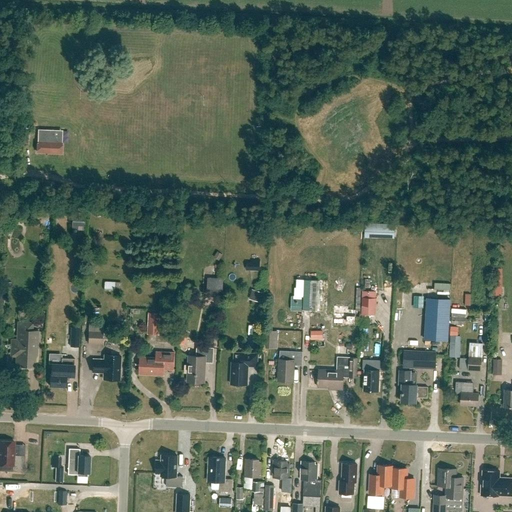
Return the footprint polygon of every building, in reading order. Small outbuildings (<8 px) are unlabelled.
[(37,142),(38,142),(37,152),(61,153),(61,143),(62,143),(62,137),(49,136),(50,130),(38,129),(37,142)] [(28,145),(28,135),(17,134),(17,145),(28,145)] [(303,311),(303,310),(310,311),(311,280),(312,280),(312,276),(296,275),(295,296),(291,296),(290,310),(303,311)] [(323,281),(312,280),(311,280),(310,311),(322,311),(323,281)] [(374,315),(375,291),(363,291),(362,315),(374,315)] [(447,340),(449,300),(427,299),(425,339),(447,340)] [(331,304),(330,322),(351,324),(353,309),(346,308),(346,306),(331,304)] [(160,313),(149,313),(148,335),(159,335),(160,313)] [(37,349),(37,331),(32,331),(32,323),(18,323),(17,345),(12,344),(11,356),(17,356),(16,366),(29,367),(30,348),(37,349)] [(174,329),(175,344),(184,343),(183,329),(174,329)] [(102,345),(103,332),(88,331),(88,344),(102,345)] [(276,340),(277,331),(265,331),(265,347),(274,348),(274,340),(276,340)] [(311,331),(311,340),(320,340),(319,331),(311,331)] [(71,334),(71,346),(79,347),(79,335),(71,334)] [(450,342),(449,357),(460,358),(460,343),(450,342)] [(481,371),(482,344),(469,343),(468,370),(481,371)] [(213,362),(213,348),(197,348),(197,356),(189,356),(188,382),(205,383),(206,362),(213,362)] [(435,368),(436,352),(404,350),(403,367),(435,368)] [(174,367),(174,353),(157,352),(157,358),(141,357),(140,375),(164,376),(164,367),(174,367)] [(294,381),(294,366),(302,366),(303,352),(290,352),(290,354),(280,353),(279,381),(294,381)] [(257,367),(258,354),(241,353),(241,363),(232,362),(231,384),(247,385),(248,366),(257,367)] [(120,380),(121,356),(105,355),(104,360),(93,359),(93,372),(104,373),(103,379),(120,380)] [(357,378),(357,358),(338,357),(337,370),(319,369),(319,387),(331,387),(331,389),(343,390),(343,377),(357,378)] [(66,386),(66,376),(74,376),(75,358),(61,358),(61,364),(52,363),(51,374),(50,374),(50,386),(66,386)] [(500,373),(501,359),(492,358),(492,373),(500,373)] [(379,391),(380,370),(365,370),(364,391),(379,391)] [(428,398),(428,387),(417,387),(417,385),(410,385),(410,371),(400,371),(400,385),(403,385),(402,402),(416,403),(416,398),(428,398)] [(477,404),(477,395),(473,395),(474,384),(456,384),(456,394),(460,394),(460,404),(477,404)] [(13,455),(14,441),(0,440),(0,464),(12,466),(12,471),(24,472),(25,456),(13,455)] [(90,456),(79,456),(79,449),(69,449),(68,475),(77,475),(77,477),(88,477),(88,473),(90,473),(90,456)] [(156,470),(156,474),(161,474),(161,476),(167,476),(166,486),(182,487),(183,476),(177,476),(178,456),(162,455),(162,461),(157,460),(156,470)] [(232,492),(233,479),(224,479),(225,458),(209,457),(208,481),(220,482),(219,491),(232,492)] [(261,477),(262,462),(259,462),(259,460),(245,459),(245,476),(261,477)] [(289,478),(290,464),(287,464),(287,461),(274,461),(273,478),(289,478)] [(320,497),(321,480),(317,480),(318,464),(315,464),(315,462),(301,462),(301,480),(304,480),(304,496),(320,497)] [(357,464),(343,464),(342,481),(340,481),(339,493),(353,494),(354,482),(356,482),(356,480),(357,480),(357,475),(356,475),(357,464)] [(379,465),(379,475),(371,475),(370,493),(383,494),(384,485),(392,485),(393,468),(393,467),(394,466),(393,466),(379,465)] [(63,482),(64,468),(56,468),(56,481),(63,482)] [(413,497),(414,479),(406,479),(407,469),(393,468),(392,485),(392,487),(401,488),(400,497),(413,497)] [(462,498),(463,478),(455,478),(455,469),(439,469),(438,485),(449,486),(449,497),(462,498)] [(511,495),(511,478),(499,478),(499,471),(483,470),(482,484),(481,484),(481,495),(482,495),(482,496),(484,498),(488,498),(490,497),(490,496),(498,496),(498,495),(511,495)] [(264,492),(264,482),(252,482),(252,492),(264,492)] [(273,510),(274,486),(266,486),(265,510),(273,510)] [(177,494),(176,511),(189,511),(190,495),(177,494)] [(263,504),(263,494),(254,494),(254,504),(263,504)] [(446,511),(447,495),(434,495),(432,511),(446,511)] [(231,507),(232,499),(220,498),(220,507),(231,507)] [(293,503),(292,511),(302,511),(303,504),(293,503)]
